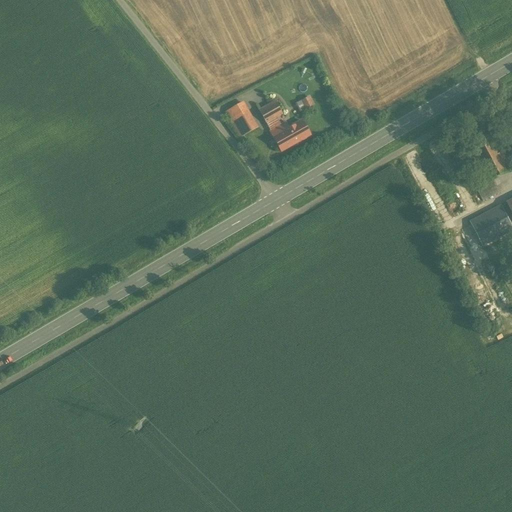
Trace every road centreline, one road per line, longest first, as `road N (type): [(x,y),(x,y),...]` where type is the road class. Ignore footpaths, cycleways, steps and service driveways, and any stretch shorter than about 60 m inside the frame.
road 1 (primary): [(275,200),(0,360)]
road 2 (primary): [(511,61),(275,200)]
road 3 (unclassified): [(275,200),(120,0)]
